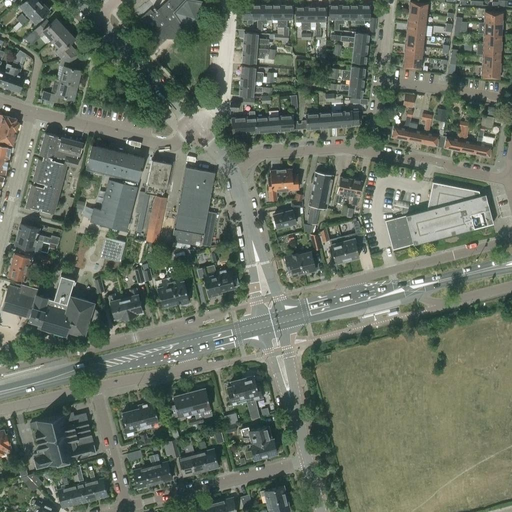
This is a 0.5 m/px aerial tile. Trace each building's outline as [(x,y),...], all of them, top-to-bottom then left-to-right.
[(27,14),(40,2),(38,0),(24,0),(19,5),(27,14)] [(168,0),(153,14),(150,10),(149,10),(150,11),(140,19),(139,19),(143,23),(158,41),(161,40),(160,37),(174,38),(174,33),(203,25),(204,0),(168,0)] [(427,3),(409,1),(408,12),(426,14),(427,3)] [(40,2),(27,14),(35,23),(48,11),(47,10),(48,8),(45,6),(44,6),(40,2)] [(241,5),(241,12),(237,12),(236,18),(241,18),(241,19),(247,19),(247,23),(252,23),(252,19),(252,5),(241,5)] [(262,5),(252,5),(252,19),(257,19),(257,31),(262,31),(262,5)] [(272,5),(262,5),(262,31),(266,31),(266,19),(272,19),(272,5)] [(272,5),(272,19),(277,19),(277,28),(281,28),(282,5),(272,5)] [(281,19),(281,28),(282,28),(282,35),(282,41),(287,41),(288,35),(288,31),(286,31),(286,19),(292,19),(292,5),(282,5),(281,19)] [(339,24),(339,6),(329,6),(329,19),(334,19),(334,24),(339,24)] [(349,6),(339,6),(339,24),(343,24),(343,19),(349,19),(349,6)] [(359,6),(349,6),(349,19),(354,19),(354,24),(359,24),(359,6)] [(369,6),(359,6),(359,24),(363,24),(363,19),(369,19),(369,6)] [(295,7),(295,21),(301,21),(301,30),(305,30),(305,21),(305,7),(295,7)] [(305,7),(305,30),(310,30),(310,21),(315,21),(315,7),(305,7)] [(315,7),(315,21),(315,40),(320,40),(320,21),(326,21),(326,8),(315,7)] [(502,12),(484,11),(483,23),(501,23),(502,12)] [(426,14),(408,12),(407,23),(425,25),(426,14)] [(18,22),(24,17),(21,14),(16,18),(18,22)] [(27,20),(24,17),(18,22),(19,22),(21,25),(27,20)] [(45,19),(25,39),(31,45),(41,36),(41,37),(45,34),(52,41),(65,29),(61,25),(62,24),(58,20),(57,20),(55,18),(49,24),(45,19)] [(21,25),(19,22),(13,27),(16,30),(21,25)] [(479,22),(479,33),(483,33),(501,34),(501,23),(483,23),(479,22)] [(407,23),(406,34),(423,36),(423,35),(430,36),(431,26),(425,25),(407,23)] [(68,33),(65,29),(52,41),(58,48),(55,51),(62,59),(78,55),(68,45),(74,39),(73,37),(73,36),(69,32),(68,33)] [(355,31),(354,38),(341,36),(340,40),(354,42),(367,43),(368,33),(355,31)] [(244,32),(243,42),(257,43),(268,44),(269,40),(257,39),(258,33),(244,32)] [(483,33),(482,44),(500,45),(501,34),(483,33)] [(423,36),(406,34),(404,45),(422,47),(423,36)] [(257,43),(243,42),(242,52),(256,53),(264,54),(267,54),(267,50),(256,49),(257,43)] [(344,46),(344,51),(366,53),(367,43),(354,42),(353,47),(344,46)] [(477,44),(477,55),(482,55),(500,56),(500,45),(482,44),(477,44)] [(404,45),(403,56),(421,58),(422,47),(404,45)] [(340,50),(334,50),(333,54),(352,56),(351,62),(365,64),(366,53),(344,51),(340,50)] [(242,52),(241,62),(255,63),(256,58),(264,59),(264,54),(256,53),(242,52)] [(63,66),(59,80),(77,84),(80,70),(75,68),(78,55),(62,59),(60,66),(63,66)] [(500,56),(482,55),(481,66),(499,67),(500,56)] [(4,70),(0,81),(0,85),(8,88),(19,57),(15,56),(12,66),(6,64),(4,70)] [(403,56),(402,66),(420,68),(421,58),(403,56)] [(19,57),(8,88),(19,92),(24,77),(18,75),(24,59),(19,57)] [(263,73),(254,72),(255,66),(241,65),(240,76),(263,77),(263,73)] [(342,70),(341,74),(363,77),(365,67),(351,65),(350,71),(342,70)] [(499,67),(481,66),(481,77),(499,78),(499,67)] [(363,77),(341,74),(341,79),(349,80),(349,85),(362,87),(363,77)] [(240,76),(240,86),(253,87),(254,82),(262,82),(263,77),(240,76)] [(77,84),(59,80),(56,79),(52,94),(43,92),(42,98),(56,102),(58,95),(73,99),(74,96),(75,96),(77,90),(75,90),(77,84)] [(347,96),(361,97),(362,87),(349,85),(330,83),(329,87),(348,90),(347,96)] [(253,87),(240,86),(239,96),(252,97),(253,92),(262,92),(262,87),(253,87)] [(407,110),(412,111),(415,96),(405,94),(403,105),(408,106),(407,110)] [(230,101),(229,110),(238,110),(239,102),(230,101)] [(488,107),(487,113),(498,116),(499,109),(488,107)] [(343,112),(344,126),(357,125),(357,120),(359,120),(359,112),(357,112),(357,109),(353,109),(353,112),(351,112),(351,111),(343,112)] [(438,109),(436,120),(443,121),(445,110),(438,109)] [(230,132),(231,132),(231,134),(233,134),(233,135),(234,136),(237,136),(238,135),(238,134),(255,133),(254,118),(255,118),(254,111),(248,111),(248,117),(230,118),(231,125),(229,126),(228,127),(229,131),(230,132)] [(343,112),(330,113),(331,127),(344,126),(343,112)] [(305,114),(305,121),(301,121),(301,129),(306,128),(306,129),(319,128),(318,113),(305,114)] [(330,113),(318,113),(319,128),(331,127),(330,113)] [(0,142),(12,145),(15,134),(16,135),(17,132),(15,132),(16,131),(18,122),(16,119),(0,114),(0,142)] [(426,120),(423,132),(421,144),(436,147),(439,135),(438,135),(428,133),(432,115),(427,114),(426,120)] [(279,116),(280,131),(293,130),(293,129),(297,129),(297,122),(293,122),(292,115),(279,116)] [(280,131),(279,116),(266,117),(268,132),(280,131)] [(266,117),(255,118),(254,118),(255,133),(268,132),(266,117)] [(409,125),(406,141),(421,144),(423,132),(416,131),(417,123),(410,121),(409,125)] [(445,137),(443,148),(458,151),(464,122),(460,121),(456,139),(445,137)] [(469,123),(464,122),(458,151),(474,154),(476,143),(466,141),(469,123)] [(405,124),(404,128),(392,126),(390,137),(406,141),(409,125),(405,124)] [(476,143),(474,154),(489,157),(491,146),(493,137),(483,135),(484,128),(485,126),(480,125),(479,131),(476,143)] [(439,135),(436,147),(443,148),(445,137),(442,136),(443,130),(439,130),(438,135),(439,135)] [(33,184),(31,183),(24,208),(37,212),(38,207),(41,208),(40,209),(53,213),(66,164),(76,167),(78,159),(76,158),(77,155),(79,155),(83,142),(61,137),(60,139),(57,138),(58,136),(44,132),(39,154),(43,155),(42,159),(38,158),(32,179),(34,180),(33,184)] [(0,173),(4,174),(6,165),(8,157),(10,147),(0,144),(0,173)] [(125,230),(137,184),(144,158),(91,145),(85,167),(110,173),(101,209),(93,207),(90,221),(125,230)] [(151,159),(144,193),(155,195),(146,241),(156,243),(165,198),(163,197),(165,188),(166,188),(167,179),(170,164),(152,160),(151,159)] [(185,166),(172,235),(175,235),(173,246),(185,248),(190,249),(191,243),(199,244),(200,240),(201,234),(203,235),(214,172),(185,166)] [(270,177),(267,178),(268,184),(268,190),(269,190),(270,200),(276,200),(275,190),(298,188),(297,184),(297,175),(291,175),(291,169),(269,171),(270,177)] [(323,177),(324,174),(314,172),(309,200),(317,202),(322,176),(323,177)] [(309,213),(307,223),(316,224),(317,216),(319,207),(326,208),(332,175),(324,174),(323,177),(322,176),(317,202),(309,200),(308,205),(311,205),(310,208),(309,213)] [(350,179),(339,177),(334,202),(339,203),(341,193),(347,194),(350,179)] [(350,179),(347,194),(352,195),(350,204),(356,206),(361,181),(350,179)] [(427,210),(385,221),(392,250),(487,225),(484,211),(488,210),(484,195),(480,196),(478,191),(432,182),(427,210)] [(303,195),(296,193),(295,200),(301,201),(302,201),(303,195)] [(77,200),(75,208),(82,210),(84,202),(77,200)] [(354,209),(345,207),(343,215),(352,217),(354,209)] [(293,224),(294,223),(296,223),(292,210),(273,215),(277,227),(288,225),(289,225),(293,224)] [(51,238),(37,234),(38,228),(20,223),(17,232),(19,232),(18,234),(36,239),(41,240),(50,243),(56,244),(58,238),(51,237),(51,238)] [(325,227),(320,232),(322,242),(328,240),(329,240),(327,233),(325,227)] [(39,251),(41,240),(36,239),(18,234),(17,237),(16,237),(14,245),(39,251)] [(320,249),(317,235),(310,234),(314,250),(320,249)] [(119,262),(124,242),(105,237),(100,257),(119,262)] [(354,239),(342,242),(347,261),(353,260),(352,258),(359,256),(354,239)] [(341,263),(347,261),(342,242),(330,245),(334,263),(340,261),(341,263)] [(185,248),(173,246),(171,246),(176,263),(178,262),(181,264),(185,263),(186,260),(188,260),(185,248)] [(195,260),(192,250),(190,249),(185,248),(188,260),(188,261),(195,260)] [(298,255),(302,273),(316,269),(311,251),(298,255)] [(216,252),(210,253),(212,261),(218,260),(216,252)] [(33,263),(35,258),(14,253),(12,258),(11,258),(10,262),(11,263),(11,264),(27,269),(29,262),(33,263)] [(284,256),(289,276),(302,273),(298,255),(297,253),(284,256)] [(52,258),(42,255),(40,261),(51,264),(52,258)] [(215,271),(213,262),(195,267),(197,277),(202,276),(208,297),(221,293),(215,271)] [(27,269),(11,264),(10,265),(9,266),(8,270),(9,271),(8,276),(28,281),(30,277),(25,275),(27,269)] [(140,268),(134,269),(137,283),(144,281),(140,268)] [(228,268),(215,271),(221,293),(221,291),(233,287),(233,286),(237,285),(235,277),(231,278),(228,268)] [(149,269),(148,269),(142,271),(145,281),(151,279),(149,269)] [(61,275),(53,299),(36,294),(38,290),(21,285),(11,282),(10,286),(9,285),(2,308),(29,316),(28,318),(30,318),(30,321),(38,324),(37,325),(65,333),(67,329),(83,334),(93,302),(94,302),(96,295),(91,293),(88,301),(69,295),(74,279),(61,275)] [(171,282),(176,303),(180,302),(180,304),(188,302),(183,281),(179,282),(178,276),(173,277),(174,281),(171,282)] [(176,303),(171,282),(169,277),(155,281),(157,288),(161,306),(176,303)] [(103,291),(99,278),(94,280),(97,293),(103,291)] [(130,296),(123,298),(128,317),(142,314),(137,294),(135,288),(129,290),(130,296)] [(123,298),(115,300),(114,294),(107,295),(109,301),(114,321),(128,317),(123,298)] [(240,379),(245,398),(250,397),(250,400),(262,397),(258,383),(255,384),(253,376),(240,379)] [(245,398),(240,379),(230,382),(231,387),(226,388),(230,404),(238,402),(237,400),(245,398)] [(189,392),(194,412),(210,408),(205,388),(189,392)] [(194,412),(189,392),(172,396),(178,416),(194,412)] [(138,406),(139,409),(144,427),(153,425),(152,422),(158,420),(154,405),(152,405),(151,402),(138,406)] [(144,427),(139,409),(122,413),(123,419),(120,420),(124,432),(144,427)] [(31,423),(29,424),(30,428),(32,427),(32,428),(33,428),(35,433),(34,433),(39,450),(36,451),(37,453),(32,455),(33,457),(36,468),(95,453),(92,442),(91,442),(90,437),(91,437),(90,431),(88,431),(87,426),(88,425),(87,420),(85,420),(84,413),(73,416),(73,412),(71,413),(71,412),(31,422),(31,423)] [(237,422),(235,413),(222,417),(225,425),(237,422)] [(234,424),(222,427),(224,434),(236,430),(234,424)] [(267,425),(248,430),(248,427),(239,429),(242,437),(250,437),(251,443),(270,438),(267,425)] [(3,430),(0,430),(0,453),(7,452),(8,457),(21,453),(16,432),(4,435),(3,430)] [(220,430),(214,431),(217,443),(223,441),(220,430)] [(148,445),(147,439),(145,434),(138,436),(140,441),(136,442),(138,448),(148,445)] [(250,444),(251,450),(244,452),(246,458),(253,456),(253,458),(276,452),(272,438),(270,438),(251,443),(250,444)] [(174,439),(168,441),(172,458),(178,456),(174,439)] [(183,446),(186,457),(178,459),(183,475),(184,475),(185,476),(189,475),(189,474),(195,472),(190,456),(189,452),(187,445),(183,446)] [(213,449),(201,452),(206,469),(211,468),(212,469),(216,468),(216,467),(218,466),(213,449)] [(140,450),(128,453),(130,461),(142,457),(140,450)] [(201,452),(190,456),(195,472),(200,471),(200,472),(204,471),(205,470),(206,469),(201,452)] [(155,465),(160,481),(165,480),(166,481),(169,480),(170,479),(171,478),(167,462),(155,465)] [(24,465),(18,466),(20,477),(27,475),(24,465)] [(155,465),(144,468),(148,484),(150,484),(151,485),(154,484),(155,482),(160,481),(155,465)] [(148,484),(144,468),(133,471),(137,487),(138,487),(139,488),(143,487),(143,485),(148,484)] [(29,479),(30,479),(37,487),(42,483),(32,474),(26,475),(29,479)] [(61,478),(64,488),(57,490),(61,507),(62,506),(63,507),(67,506),(68,505),(72,504),(68,487),(66,477),(61,478)] [(91,482),(95,498),(100,497),(101,498),(105,497),(105,495),(106,495),(105,489),(107,488),(105,479),(102,480),(102,479),(91,482)] [(91,482),(80,485),(84,501),(89,500),(90,501),(93,500),(94,498),(95,498),(91,482)] [(84,501),(80,485),(68,487),(72,504),(74,503),(75,504),(78,504),(79,502),(84,501)] [(264,490),(260,491),(261,496),(265,495),(267,502),(288,496),(286,490),(284,490),(282,485),(264,490)] [(240,497),(240,499),(243,508),(252,506),(249,495),(240,497)] [(289,503),(288,496),(267,502),(269,511),(278,511),(288,509),(287,504),(289,503)] [(231,498),(230,497),(226,498),(226,500),(221,501),(223,511),(236,511),(232,498),(231,498)] [(41,503),(35,500),(32,506),(39,508),(37,511),(56,511),(57,511),(48,507),(48,506),(42,503),(41,503)] [(215,503),(209,504),(211,511),(223,511),(221,501),(220,501),(219,500),(215,501),(215,503)]
